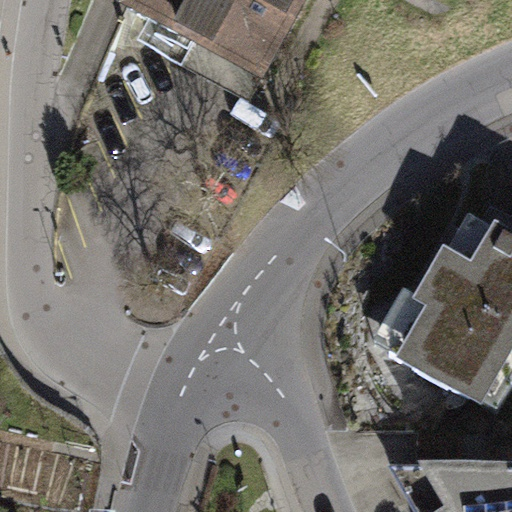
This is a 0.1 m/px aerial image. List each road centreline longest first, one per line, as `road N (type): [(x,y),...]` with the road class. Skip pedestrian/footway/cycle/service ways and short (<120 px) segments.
road 1 (residential): [(185,400),(107,365),(69,325),(41,183),(63,0)]
road 2 (residential): [(227,331),(372,172),(450,109),(511,82)]
road 3 (residential): [(330,511),(304,434),(270,369),(227,331)]
road 4 (unknown): [(48,122),(112,0)]
